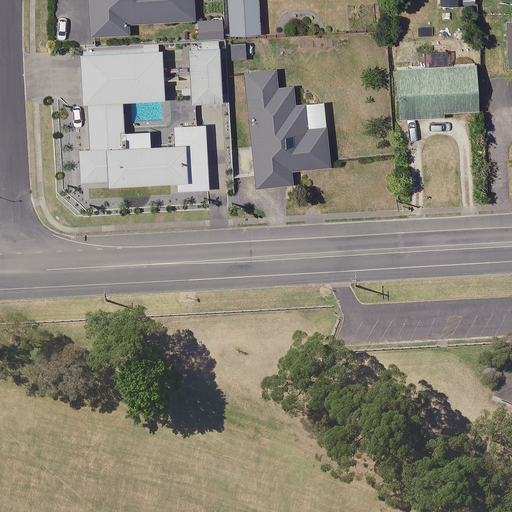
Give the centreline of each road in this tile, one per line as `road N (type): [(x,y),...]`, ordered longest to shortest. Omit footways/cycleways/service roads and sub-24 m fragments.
road 1 (tertiary): [(16,271),(511,246)]
road 2 (residential): [(16,271),(3,0)]
